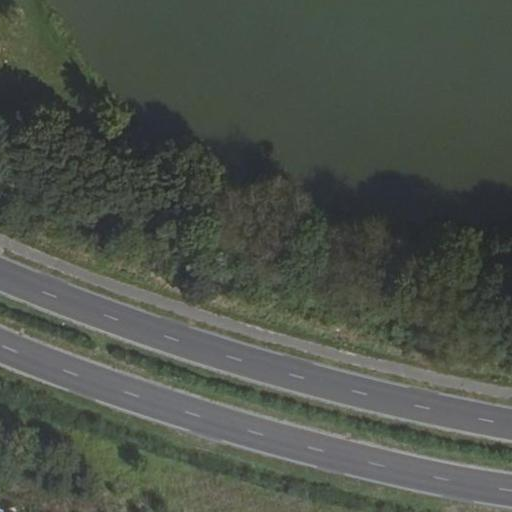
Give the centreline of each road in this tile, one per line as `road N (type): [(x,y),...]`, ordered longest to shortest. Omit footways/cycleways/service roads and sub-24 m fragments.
road 1 (primary): [(511,427),(208,354),(0,279)]
road 2 (primary): [(0,344),(271,437),(511,491)]
